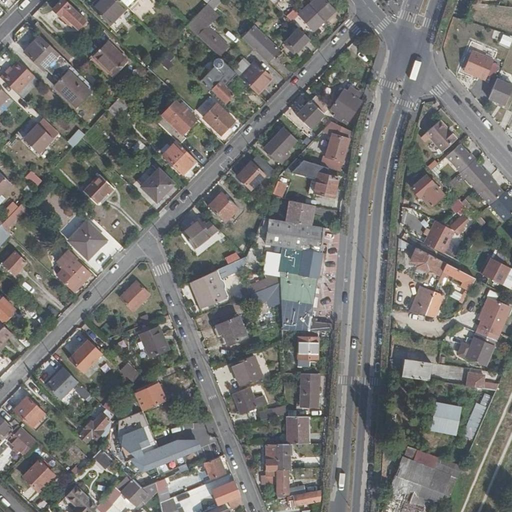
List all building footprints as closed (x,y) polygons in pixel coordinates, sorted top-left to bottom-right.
[(128,7),(120,0),(100,0),(93,8),(116,31),(134,13),(128,7)] [(221,2),(219,0),(210,0),(208,3),(214,9),(221,2)] [(323,0),(315,0),(299,14),(315,29),(334,12),(323,0)] [(208,26),(219,14),(214,9),(208,3),(207,4),(190,22),(187,26),(198,36),(199,35),(208,26)] [(71,6),(62,15),(79,30),(81,28),(89,36),(95,30),(86,20),(71,6)] [(281,20),(273,35),(284,41),(292,26),(281,20)] [(271,58),(280,49),(260,31),(254,25),(243,36),(251,42),(253,40),(271,58)] [(208,26),(199,35),(221,55),(227,49),(210,32),(212,30),(208,26)] [(300,30),(298,28),(285,42),(297,53),(310,40),(300,30)] [(229,47),(212,30),(210,32),(227,49),(229,47)] [(509,49),(511,40),(511,37),(502,34),(498,45),(509,49)] [(73,67),(41,36),(25,52),(44,70),(47,67),(60,80),(55,87),(76,107),(91,92),(69,71),(73,67)] [(243,36),(242,37),(268,64),(281,51),(280,49),(271,58),(253,40),(251,42),(243,36)] [(108,42),(94,57),(105,67),(106,66),(114,74),(127,61),(108,42)] [(464,72),(486,81),(495,61),(473,51),(464,72)] [(170,53),(166,57),(171,62),(176,58),(170,53)] [(166,57),(165,56),(159,62),(168,71),(174,65),(171,62),(166,57)] [(238,79),(240,77),(221,59),(217,59),(216,59),(215,61),(215,63),(216,66),(203,80),(226,103),(236,93),(227,85),(232,80),(235,84),(237,84),(238,83),(239,80),(238,79)] [(35,75),(19,60),(8,72),(6,71),(0,77),(17,94),(35,75)] [(240,77),(258,95),(273,80),(258,65),(246,77),(243,74),(240,77)] [(95,88),(73,67),(69,71),(91,92),(95,88)] [(511,84),(498,79),(490,99),(507,106),(511,94),(511,84)] [(125,91),(131,97),(142,86),(135,80),(125,91)] [(0,107),(9,97),(0,88),(0,107)] [(348,121),(361,102),(353,96),(356,92),(350,88),(347,92),(345,90),(331,109),(336,112),(334,115),(341,120),(343,117),(348,121)] [(117,118),(134,100),(131,97),(125,91),(112,105),(108,109),(117,118)] [(310,101),(323,114),(327,110),(326,106),(315,95),(310,101)] [(192,111),(179,98),(156,121),(172,136),(177,141),(181,145),(187,138),(183,135),(198,119),(196,117),(192,111)] [(323,114),(310,101),(297,115),(310,128),(324,114),(323,114)] [(217,104),(204,118),(221,134),(234,121),(217,104)] [(39,155),(59,134),(44,120),(39,125),(37,124),(31,130),(33,132),(24,141),(39,155)] [(441,120),(427,133),(443,150),(457,138),(441,120)] [(297,139),(286,128),(284,131),(295,141),(297,139)] [(66,139),(71,146),(84,137),(79,130),(66,139)] [(280,134),(291,145),(295,141),(284,131),(280,134)] [(306,144),(315,135),(311,131),(302,141),(306,144)] [(291,145),(280,134),(279,133),(265,148),(281,163),(286,158),(282,155),(286,150),(291,145)] [(323,166),(338,171),(341,161),(342,162),(349,140),(332,135),(323,166)] [(181,145),(177,141),(174,144),(164,155),(183,174),(197,160),(181,145)] [(470,155),(460,145),(447,157),(460,173),(475,161),(476,159),(471,154),(470,155)] [(268,177),(275,170),(258,154),(237,176),(251,189),(265,174),(268,177)] [(436,176),(448,162),(440,155),(428,169),(436,176)] [(485,172),(475,161),(460,173),(476,190),(491,176),(486,170),(485,172)] [(146,182),(158,170),(152,165),(141,177),(146,182)] [(146,182),(142,187),(157,202),(174,184),(159,169),(158,170),(146,182)] [(0,196),(12,184),(0,172),(0,196)] [(335,196),(339,178),(319,174),(315,191),(335,196)] [(97,204),(107,194),(109,195),(114,189),(100,175),(84,191),(97,204)] [(419,197),(421,196),(431,207),(443,195),(426,176),(412,188),(419,197)] [(490,206),(504,194),(495,183),(496,182),(491,176),(476,190),(490,206)] [(275,181),(271,195),(283,198),(287,184),(275,181)] [(510,198),(505,192),(504,194),(490,206),(504,222),(511,214),(511,202),(509,199),(510,198)] [(226,222),(238,208),(222,193),(209,206),(226,222)] [(461,203),(457,199),(451,205),(461,216),(468,210),(461,203)] [(286,221),(311,225),(314,205),(290,200),(286,221)] [(463,200),(461,203),(468,210),(470,213),(473,211),(463,200)] [(1,226),(6,231),(27,209),(21,204),(9,218),(2,225),(1,226)] [(0,223),(2,225),(9,218),(6,215),(0,221),(0,223)] [(324,227),(311,225),(286,221),(269,219),(266,238),(321,247),(324,227)] [(87,221),(69,240),(88,259),(106,240),(87,221)] [(196,247),(213,234),(205,223),(202,225),(199,221),(185,232),(196,247)] [(443,225),(436,221),(424,243),(444,253),(455,231),(443,225)] [(320,252),(321,247),(266,238),(265,245),(291,249),(302,250),(301,258),(298,275),(317,278),(318,278),(322,253),(320,252)] [(441,261),(417,248),(411,261),(418,264),(417,266),(428,270),(429,268),(437,271),(441,261)] [(298,257),(301,258),(302,250),(291,249),(290,258),(298,259),(298,257)] [(15,252),(4,264),(15,275),(26,263),(15,252)] [(486,267),(484,265),(480,272),(502,284),(511,268),(491,257),(488,263),(486,267)] [(75,260),(60,277),(73,289),(88,273),(75,260)] [(193,281),(197,291),(204,307),(226,298),(219,282),(236,275),(232,263),(193,281)] [(445,263),(439,281),(444,283),(448,274),(465,283),(468,275),(445,263)] [(299,330),(309,331),(317,278),(298,275),(279,272),(280,285),(281,295),(281,303),(282,330),(299,330)] [(121,298),(134,310),(149,294),(137,282),(121,298)] [(281,295),(280,285),(250,296),(254,306),(273,298),(281,295)] [(411,312),(425,315),(432,298),(434,292),(420,287),(411,312)] [(204,307),(197,291),(192,293),(198,309),(204,307)] [(0,321),(2,324),(12,314),(11,312),(15,308),(3,297),(0,299),(0,321)] [(438,301),(432,298),(425,315),(432,317),(438,301)] [(510,308),(489,299),(479,319),(482,320),(477,332),(470,348),(463,345),(459,354),(486,365),(496,340),(510,308)] [(144,325),(151,323),(147,315),(140,317),(144,325)] [(220,333),(223,332),(228,344),(247,337),(239,317),(232,320),(225,323),(217,326),(220,333)] [(0,321),(0,346),(6,340),(12,333),(2,324),(0,321)] [(150,358),(166,351),(160,336),(163,336),(159,327),(140,335),(150,358)] [(309,331),(299,330),(298,366),(310,366),(310,359),(317,359),(318,331),(309,331)] [(101,353),(86,339),(67,359),(82,373),(101,353)] [(6,340),(0,346),(0,348),(1,350),(8,343),(6,340)] [(254,357),(233,365),(240,385),(262,377),(254,357)] [(428,380),(431,363),(406,359),(403,377),(427,380),(428,380)] [(133,383),(145,378),(128,363),(120,371),(133,383)] [(86,386),(95,376),(101,370),(97,366),(94,364),(88,370),(84,375),(79,380),(86,386)] [(61,401),(78,383),(77,382),(62,367),(56,372),(58,374),(54,378),(46,386),(61,401)] [(101,370),(95,376),(98,380),(105,373),(101,370)] [(467,386),(496,390),(498,385),(483,382),(484,375),(469,373),(467,386)] [(317,374),(302,374),(301,407),(318,407),(319,382),(317,382),(317,374)] [(92,386),(98,380),(95,376),(86,386),(79,380),(77,382),(78,383),(85,389),(90,384),(92,386)] [(159,383),(136,393),(143,410),(165,400),(159,383)] [(233,394),(241,413),(260,405),(256,398),(254,399),(250,388),(233,394)] [(463,437),(474,442),(493,397),(485,394),(480,405),(477,404),(463,437)] [(113,416),(118,397),(113,395),(112,399),(108,403),(103,398),(99,403),(107,410),(113,416)] [(27,397),(14,410),(32,427),(45,413),(27,397)] [(456,433),(460,408),(436,404),(432,429),(456,433)] [(119,420),(132,414),(129,407),(115,413),(118,420),(119,420)] [(262,420),(274,417),(272,409),(260,412),(262,420)] [(103,439),(109,433),(112,423),(113,416),(107,410),(94,423),(92,421),(84,429),(85,430),(79,436),(86,443),(92,437),(96,440),(101,436),(103,439)] [(159,450),(153,434),(145,413),(141,415),(140,411),(132,414),(119,420),(118,438),(135,482),(142,488),(155,483),(153,477),(185,463),(177,444),(159,450)] [(0,444),(3,441),(19,424),(11,416),(5,422),(0,417),(0,444)] [(288,444),(293,444),(308,443),(308,417),(286,416),(286,444),(278,444),(278,471),(289,470),(288,444)] [(38,442),(22,427),(9,441),(14,446),(20,452),(24,456),(38,442)] [(0,455),(8,446),(3,441),(0,444),(0,455)] [(95,444),(91,449),(96,454),(101,449),(106,444),(103,441),(98,446),(95,444)] [(262,484),(278,484),(278,471),(278,444),(271,444),(266,444),(267,476),(262,476),(262,484)] [(18,455),(20,452),(14,446),(11,449),(18,455)] [(464,466),(407,446),(389,492),(392,493),(391,497),(398,499),(398,497),(421,507),(422,503),(425,504),(427,498),(438,503),(446,507),(464,466)] [(93,458),(105,470),(114,461),(101,449),(96,454),(93,458)] [(71,472),(75,476),(87,464),(91,460),(87,455),(71,472)] [(226,473),(219,457),(205,463),(211,479),(226,473)] [(39,461),(24,477),(39,491),(54,475),(39,461)] [(279,499),(292,496),(303,494),(301,488),(290,490),(289,470),(278,471),(278,484),(279,499)] [(148,494),(142,488),(135,482),(128,475),(120,482),(126,488),(122,492),(122,493),(136,506),(141,500),(148,494)] [(224,484),(231,501),(241,496),(234,480),(224,484)] [(126,488),(120,482),(116,487),(122,492),(126,488)] [(155,483),(142,488),(148,494),(141,500),(145,504),(158,491),(156,483),(155,483)] [(92,511),(96,508),(98,506),(77,485),(66,496),(77,506),(70,511),(92,511)] [(112,504),(122,493),(122,492),(116,487),(105,498),(112,504)] [(320,501),(320,490),(303,494),(292,496),(293,499),(295,505),(320,501)] [(145,504),(153,511),(162,511),(160,503),(158,491),(145,504)] [(381,511),(434,511),(438,503),(427,498),(425,504),(422,503),(421,507),(398,497),(398,499),(391,497),(392,493),(389,492),(381,511)] [(232,510),(244,505),(241,496),(231,501),(229,501),(232,510)] [(105,498),(98,506),(96,508),(100,511),(104,511),(112,504),(105,498)]
